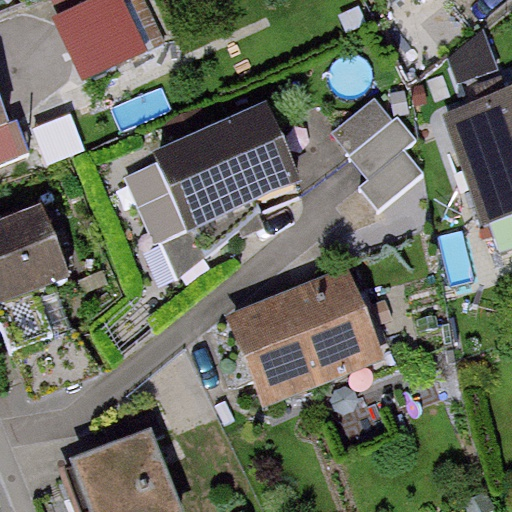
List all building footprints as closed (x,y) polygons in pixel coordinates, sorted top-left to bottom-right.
[(143,0),(52,0),(90,81),(166,45),(143,0)] [(408,0),(416,9),(427,0),(408,0)] [(335,133),(392,205),(442,165),(385,93),(335,133)] [(511,96),(440,123),(480,233),(511,221),(511,96)] [(260,104),(144,151),(178,233),(294,186),(260,104)] [(0,114),(0,168),(28,157),(15,125),(6,129),(0,114)] [(54,122),(36,130),(50,165),(86,150),(72,115),(54,122)] [(26,214),(0,224),(0,313),(57,290),(26,214)] [(340,277),(210,323),(245,420),(374,373),(340,277)] [(164,511),(136,436),(52,468),(68,511),(164,511)]
